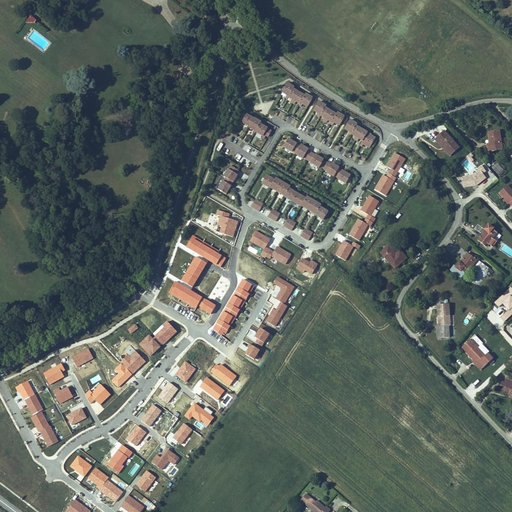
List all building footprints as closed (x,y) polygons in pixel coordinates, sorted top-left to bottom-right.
[(304,106),(307,108),(313,99),(308,96),(306,95),(305,97),(294,90),(295,88),(290,85),(288,84),(282,94),(287,96),(285,99),(287,100),(288,99),(292,101),(291,103),(292,104),(294,105),(296,103),(297,104),(299,105),(302,107),(302,106),(304,106)] [(335,125),(339,127),(345,117),(338,113),(337,115),(326,108),(327,106),(320,102),(314,112),(317,114),(318,115),(317,117),(319,118),(320,117),(322,118),(324,119),(323,121),(324,122),(326,123),(327,121),(329,122),(331,123),(334,125),(334,124),(335,125)] [(259,135),(263,137),(262,138),(264,140),(266,137),(268,138),(272,132),(268,129),(261,125),(262,123),(254,119),(247,115),(243,113),(239,119),(242,121),(240,124),(241,125),(243,123),(245,124),(249,126),(250,127),(249,128),(251,129),(254,131),(253,134),(254,135),(256,133),(259,135)] [(375,140),(376,138),(373,136),(368,134),(369,133),(357,127),(358,125),(350,121),(345,130),(348,132),(350,133),(349,135),(351,136),(353,137),(355,138),(354,140),(355,140),(358,142),(359,140),(360,141),(363,142),(360,146),(362,147),(363,146),(365,147),(370,149),(375,140)] [(460,149),(444,131),(433,140),(450,158),(460,149)] [(503,150),(500,132),(488,134),(490,145),(487,145),(488,153),(503,150)] [(297,144),(298,144),(296,143),(290,139),(289,139),(284,147),(293,152),(293,151),(297,144)] [(297,154),(301,146),(297,144),(293,151),(296,153),(297,154)] [(309,151),(309,149),(308,149),(306,147),(302,145),(301,146),(297,154),(296,155),(304,159),(304,158),(309,151)] [(312,153),(309,151),(304,158),(308,160),(312,153)] [(312,162),(316,155),(312,153),(308,160),(312,162)] [(406,159),(395,153),(388,164),(387,167),(392,170),(397,173),(406,159)] [(324,160),(325,160),(320,157),(318,156),(316,155),(312,162),(311,163),(320,168),(324,160)] [(328,172),(332,165),(328,163),(324,170),(328,172)] [(339,169),(340,168),(340,167),(334,164),(333,164),(333,163),(332,165),(328,172),(327,172),(335,177),(335,176),(339,169)] [(503,170),(497,164),(493,168),(498,174),(503,170)] [(472,175),(462,177),(464,188),(477,186),(487,178),(484,174),(487,172),(482,165),(478,168),(479,170),(472,175)] [(239,171),(231,166),(224,178),(225,178),(233,183),(234,184),(237,178),(238,177),(236,176),(239,171)] [(344,171),(343,171),(339,169),(335,176),(339,178),(338,179),(347,184),(352,176),(348,174),(344,171)] [(388,173),(386,176),(394,181),(397,178),(395,177),(390,174),(388,173)] [(386,176),(383,175),(381,177),(374,189),(386,196),(394,181),(386,176)] [(323,222),(328,213),(321,208),(322,206),(307,197),(306,200),(289,190),(291,188),(276,179),(275,181),(267,177),(261,186),(269,190),(270,190),(276,193),(284,197),(284,198),(291,203),(300,208),(301,209),(302,208),(307,211),(315,216),(315,217),(323,222)] [(233,183),(225,178),(218,190),(227,196),(230,191),(232,188),(232,187),(231,186),(233,183)] [(500,194),(505,199),(502,202),(506,207),(509,205),(511,207),(511,190),(508,186),(500,194)] [(380,201),(370,196),(363,207),(361,210),(368,214),(371,216),(380,201)] [(261,203),(256,200),(255,201),(252,208),(259,212),(263,205),(263,204),(261,203)] [(233,237),(238,221),(229,218),(230,214),(218,210),(216,215),(220,216),(217,224),(221,226),(219,232),(233,237)] [(275,211),(273,210),(272,211),(268,218),(276,222),(279,215),(280,214),(275,211)] [(374,222),(366,218),(364,222),(368,225),(371,227),(374,222)] [(292,221),(289,219),(288,221),(284,227),(292,231),(295,225),(296,223),(292,221)] [(364,222),(358,219),(356,223),(349,234),(359,240),(368,225),(364,222)] [(493,241),(497,234),(498,235),(502,230),(500,229),(503,226),(495,220),(491,227),(489,231),(487,230),(483,234),(482,233),(478,238),(488,245),(492,240),(493,241)] [(266,247),(271,239),(256,230),(250,241),(265,249),(266,247)] [(307,230),(306,230),(305,231),(301,237),(309,241),(312,235),(313,234),(307,230)] [(197,253),(203,242),(193,236),(187,245),(194,249),(193,251),(197,253)] [(351,245),(343,240),(335,254),(346,261),(353,246),(351,245)] [(211,247),(203,242),(197,253),(201,255),(201,254),(206,256),(211,247)] [(379,253),(395,271),(408,259),(400,250),(396,254),(388,245),(379,253)] [(292,255),(277,246),(271,257),(286,265),(292,255)] [(219,251),(211,247),(205,258),(208,260),(209,258),(214,261),(218,254),(219,251)] [(271,249),(266,247),(265,249),(261,255),(266,258),(271,249)] [(478,261),(467,253),(462,259),(465,261),(462,265),(459,263),(456,268),(455,269),(460,273),(461,272),(465,275),(466,275),(471,269),(472,270),(475,265),(479,268),(482,264),(478,261)] [(226,258),(218,254),(214,261),(218,264),(218,265),(221,267),(226,258)] [(207,263),(196,257),(192,265),(200,270),(202,266),(205,268),(207,263)] [(309,261),(302,257),(296,268),(304,273),(305,271),(312,275),(318,264),(310,259),(309,261)] [(203,271),(192,265),(188,273),(196,277),(198,274),(200,276),(203,271)] [(456,268),(454,267),(449,273),(460,281),(465,275),(461,272),(460,273),(455,269),(456,268)] [(199,279),(188,273),(183,280),(192,285),(193,282),(196,283),(199,279)] [(278,276),(274,284),(281,288),(276,298),(281,302),(284,304),(295,286),(278,276)] [(254,286),(243,280),(239,288),(250,294),(254,286)] [(181,288),(182,286),(175,282),(169,292),(173,295),(174,292),(182,296),(185,290),(181,288)] [(191,291),(186,288),(182,296),(183,297),(181,299),(187,303),(192,294),(190,292),(191,291)] [(250,294),(239,288),(237,292),(245,297),(247,298),(250,294)] [(511,289),(511,288),(495,303),(505,314),(501,318),(505,322),(511,315),(511,289)] [(245,297),(237,292),(234,296),(243,300),(245,297)] [(197,308),(203,298),(198,295),(197,297),(195,295),(189,304),(197,308)] [(230,304),(231,304),(240,309),(244,302),(234,296),(230,304)] [(216,305),(211,303),(210,304),(206,302),(203,307),(203,308),(211,313),(216,305)] [(273,309),(266,322),(275,327),(288,305),(281,302),(277,310),(273,309)] [(227,307),(224,311),(227,313),(233,317),(235,312),(237,314),(240,309),(231,304),(229,308),(227,307)] [(450,306),(437,307),(437,326),(438,328),(438,339),(450,339),(450,327),(451,327),(450,306)] [(223,315),(220,319),(230,326),(235,318),(233,317),(227,313),(225,316),(223,315)] [(220,319),(218,322),(229,329),(230,326),(220,319)] [(177,331),(166,320),(163,324),(164,326),(155,336),(163,345),(177,331)] [(229,329),(218,322),(213,330),(219,334),(222,331),(226,334),(229,329)] [(138,328),(135,323),(127,329),(131,334),(138,328)] [(270,334),(261,328),(255,338),(257,339),(254,343),(262,347),(270,334)] [(153,338),(149,334),(138,344),(151,356),(163,345),(155,336),(153,338)] [(483,345),(475,337),(462,348),(474,362),(476,364),(477,363),(483,370),(493,361),(487,354),(484,357),(478,350),(483,345)] [(260,349),(250,344),(245,353),(254,359),(260,349)] [(88,349),(72,357),(77,367),(93,358),(88,349)] [(128,354),(120,362),(121,363),(132,374),(145,362),(136,351),(130,356),(128,354)] [(185,362),(176,375),(186,382),(196,369),(185,362)] [(474,362),(473,363),(481,372),(483,370),(477,363),(476,364),(474,362)] [(62,363),(44,373),(50,385),(65,377),(62,372),(66,370),(62,363)] [(132,374),(121,363),(114,369),(118,374),(111,380),(118,388),(132,374)] [(216,364),(210,371),(229,385),(237,376),(221,364),(219,366),(216,364)] [(473,376),(470,372),(462,378),(466,383),(473,376)] [(208,378),(200,387),(217,401),(225,391),(208,378)] [(511,382),(506,380),(503,379),(498,390),(510,395),(508,397),(511,401),(511,382)] [(25,400),(35,395),(27,381),(17,387),(25,400)] [(92,392),(90,393),(95,399),(100,405),(110,394),(100,383),(92,392)] [(169,383),(158,397),(167,404),(178,389),(169,383)] [(60,390),(55,393),(60,404),(73,397),(68,386),(60,390)] [(85,394),(90,404),(95,399),(90,393),(92,392),(89,390),(85,394)] [(35,395),(25,400),(33,416),(43,410),(35,395)] [(194,403),(185,415),(189,419),(192,416),(200,422),(201,420),(208,425),(214,417),(211,415),(204,410),(194,403)] [(162,411),(153,404),(141,421),(150,427),(162,411)] [(206,406),(204,410),(211,415),(213,412),(206,406)] [(81,407),(66,415),(72,425),(87,418),(81,407)] [(42,412),(32,418),(39,432),(40,431),(49,426),(42,412)] [(167,423),(172,427),(178,419),(173,416),(167,423)] [(192,430),(183,424),(173,438),(181,445),(184,441),(188,436),(192,430)] [(146,432),(136,425),(127,438),(136,446),(146,432)] [(49,426),(40,431),(49,447),(59,441),(50,426),(49,426)] [(133,452),(122,444),(118,449),(128,457),(129,458),(133,452)] [(128,457),(118,449),(107,465),(119,474),(124,466),(122,464),(128,457)] [(161,458),(156,465),(163,470),(169,461),(174,465),(179,458),(168,449),(162,457),(161,458)] [(92,466),(78,455),(70,467),(84,477),(92,466)] [(161,458),(157,455),(152,462),(156,465),(161,458)] [(109,477),(95,467),(88,478),(97,485),(95,487),(99,490),(107,479),(109,477)] [(156,477),(146,470),(135,485),(145,492),(156,477)] [(123,491),(107,479),(99,490),(115,503),(123,491)] [(315,502),(305,493),(300,499),(314,511),(328,511),(330,509),(326,505),(324,507),(319,503),(318,504),(315,502)] [(129,496),(121,506),(129,511),(141,511),(145,507),(129,496)] [(75,499),(66,511),(89,511),(90,511),(75,499)]
